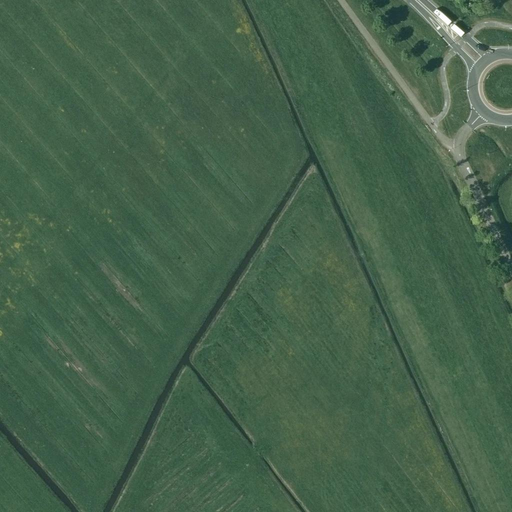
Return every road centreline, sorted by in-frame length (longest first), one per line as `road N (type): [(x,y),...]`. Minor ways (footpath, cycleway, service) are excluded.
road 1 (unclassified): [(458,144),(438,135),(339,0)]
road 2 (unclassified): [(511,271),(458,144)]
